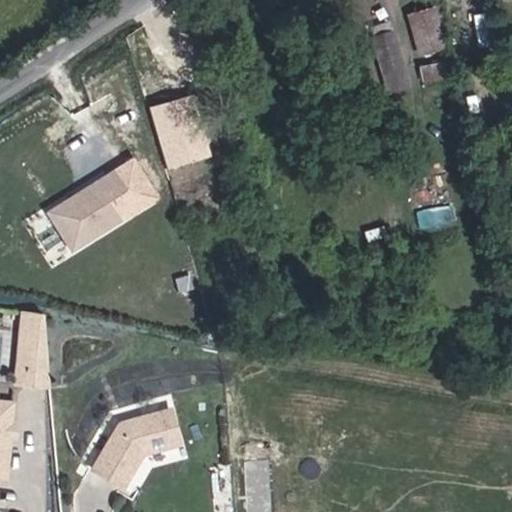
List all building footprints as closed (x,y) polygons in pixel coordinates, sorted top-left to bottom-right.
[(408,10),(420,53),(449,45),(437,2),(408,10)] [(389,97),(415,90),(397,25),(371,32),(389,97)] [(368,49),(336,57),(345,98),(367,91),(362,65),(372,62),(368,49)] [(330,145),(313,81),(292,88),(309,151),(330,145)] [(355,134),(386,126),(382,107),(350,115),(355,134)] [(109,172),(48,211),(74,253),(139,212),(109,172)] [(47,382),(51,309),(19,307),(15,380),(47,382)] [(0,367),(10,368),(11,325),(0,324),(0,367)] [(166,442),(155,410),(106,425),(80,470),(111,487),(124,463),(123,461),(127,454),(166,442)]
